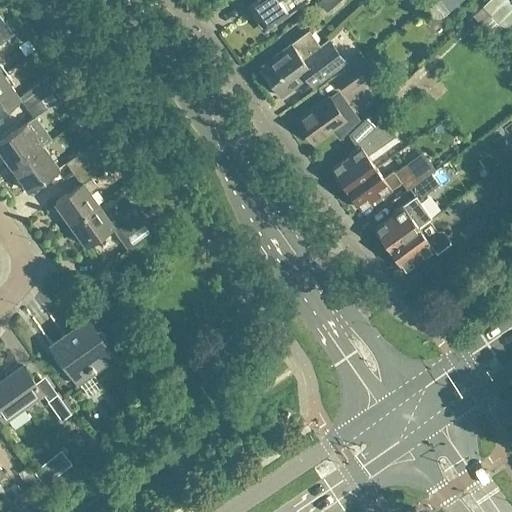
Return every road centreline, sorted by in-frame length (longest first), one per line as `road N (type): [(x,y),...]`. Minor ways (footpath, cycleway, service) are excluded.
road 1 (tertiary): [(260,205),(115,0)]
road 2 (tertiary): [(413,386),(260,205)]
road 3 (tertiary): [(260,205),(300,288),(380,407)]
road 4 (tertiary): [(380,407),(229,511)]
road 5 (tertiary): [(307,511),(408,444)]
